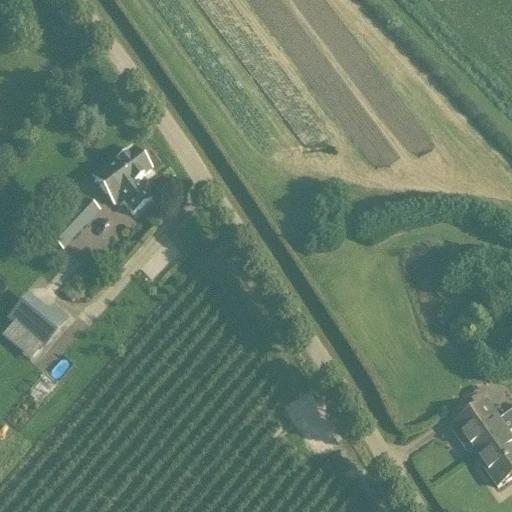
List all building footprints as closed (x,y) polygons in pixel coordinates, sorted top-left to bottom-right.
[(136,185),(150,174),(133,152),(116,165),(114,162),(92,179),(95,182),(94,183),(113,207),(117,204),(120,209),(123,207),(132,218),(150,203),(136,185)] [(82,230),(69,218),(49,241),(62,253),(82,230)] [(156,252),(167,267),(185,254),(174,239),(156,252)] [(68,322),(52,307),(47,314),(27,296),(6,321),(12,327),(1,339),(29,363),(40,350),(42,352),(68,322)] [(486,403),(448,429),(467,455),(470,453),(496,491),(511,480),(511,442),(508,436),(511,433),(511,413),(500,422),(486,403)]
